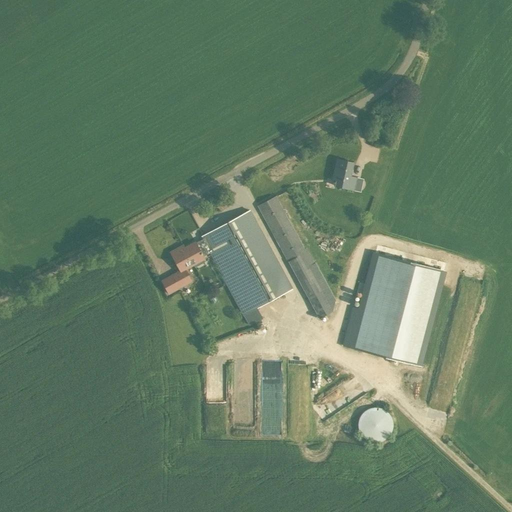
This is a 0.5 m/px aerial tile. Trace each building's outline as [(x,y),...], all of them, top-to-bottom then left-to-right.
[(354,190),(356,178),(350,176),(353,163),(336,159),(332,179),(338,180),(337,187),(354,190)] [(312,264),(275,196),(257,206),(287,262),(288,262),(319,319),(332,311),(336,300),(315,263),(312,264)] [(243,316),(244,316),(257,308),(292,289),(271,248),(250,210),(245,213),(201,236),(200,237),(202,239),(195,243),(185,248),(183,245),(170,252),(172,255),(180,269),(176,271),(177,273),(171,276),(161,282),(168,294),(178,289),(192,282),(185,269),(204,259),(202,257),(210,253),(243,316)] [(350,294),(339,332),(414,355),(442,261),(374,241),(358,297),(350,294)] [(376,442),(378,442),(380,441),(382,440),(384,439),(386,438),(387,437),(389,435),(390,433),(391,431),(392,429),(392,427),(392,425),(392,423),(392,421),(391,419),(390,417),(389,415),(388,413),(386,412),(385,410),(383,409),(381,409),(379,408),(377,408),(375,408),(372,408),(370,408),(368,409),(366,410),(365,411),(363,413),(362,414),(360,416),(359,418),(359,420),(358,422),(358,424),(358,426),(358,429),(359,431),(360,433),(361,434),(362,436),(364,438),(366,439),(367,440),(369,441),(372,442),(374,442),(376,442)]
